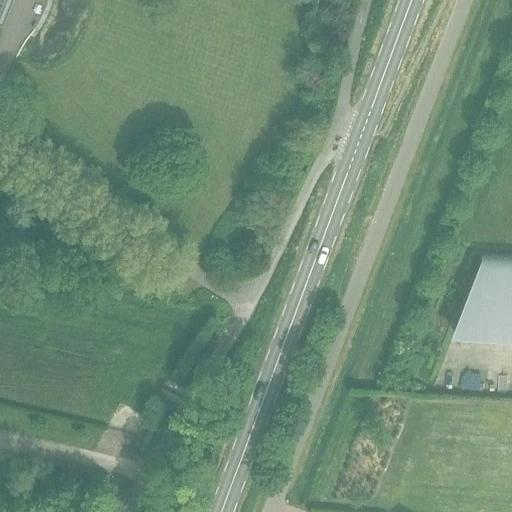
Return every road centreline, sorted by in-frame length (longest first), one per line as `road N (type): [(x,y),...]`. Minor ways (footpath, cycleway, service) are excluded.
road 1 (unclassified): [(268,511),(461,0)]
road 2 (unclassified): [(327,130),(120,511)]
road 3 (secondary): [(212,511),(350,141)]
road 4 (secondary): [(350,141),(404,0)]
road 5 (unclassified): [(327,130),(365,0)]
